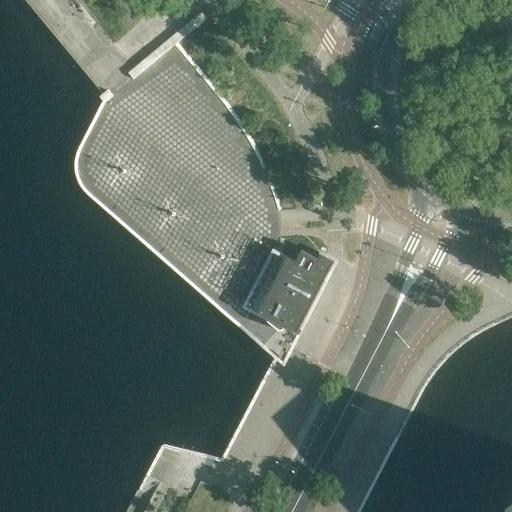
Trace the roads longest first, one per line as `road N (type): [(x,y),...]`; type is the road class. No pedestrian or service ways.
road 1 (secondary): [(289,511),(374,351)]
road 2 (secondary): [(386,38),(375,76),(385,145),(429,200)]
road 3 (secondary): [(429,200),(374,351)]
road 4 (secondary): [(374,351),(464,219)]
